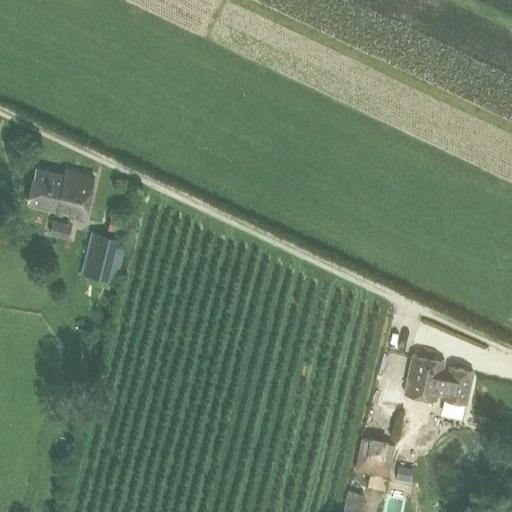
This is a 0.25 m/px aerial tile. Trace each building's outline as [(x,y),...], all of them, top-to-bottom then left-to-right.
[(37,166),(29,199),(53,204),(48,225),(66,230),(69,218),(57,215),(58,210),(61,211),(63,205),(70,206),(68,213),(84,216),(88,201),(86,201),(89,189),(90,189),(94,174),(67,167),(66,172),(37,166)] [(113,214),(108,232),(128,236),(133,219),(113,214)] [(126,240),(93,232),(83,273),(116,281),(126,240)] [(442,376),(446,359),(414,352),(405,391),(437,398),(438,393),(444,394),(443,397),(467,402),(474,370),(451,365),(448,377),(442,376)] [(386,473),(394,442),(362,434),(355,466),(386,473)]
